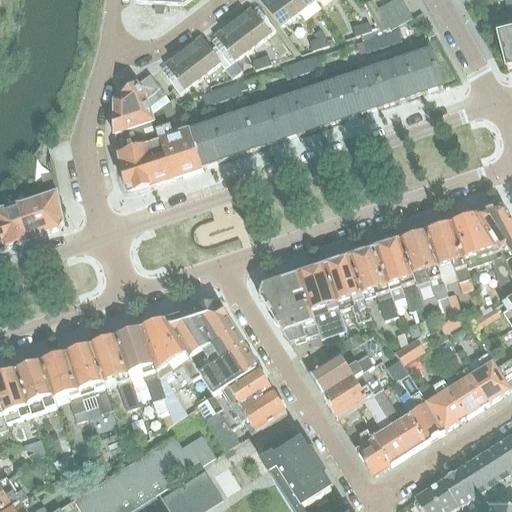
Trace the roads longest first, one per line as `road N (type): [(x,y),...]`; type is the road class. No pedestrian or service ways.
road 1 (residential): [(495,101),(197,203)]
road 2 (residential): [(221,266),(511,165)]
road 3 (residential): [(221,266),(372,499)]
road 4 (residential): [(99,234),(81,146),(107,51)]
road 5 (residential): [(511,413),(372,499)]
road 6 (residential): [(107,51),(157,45),(220,0)]
road 7 (residential): [(0,341),(118,300)]
